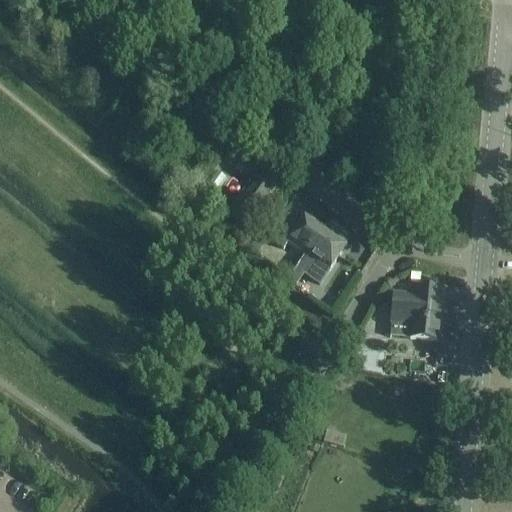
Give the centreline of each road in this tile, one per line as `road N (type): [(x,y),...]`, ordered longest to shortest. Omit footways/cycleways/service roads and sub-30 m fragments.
road 1 (unclassified): [(235,511),(393,245),(91,0)]
road 2 (unclassified): [(462,511),(502,38)]
